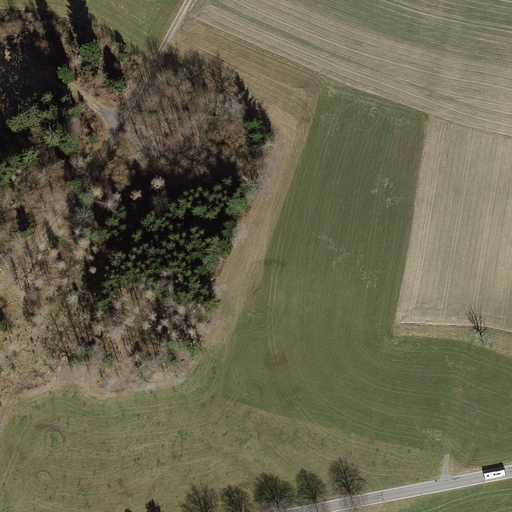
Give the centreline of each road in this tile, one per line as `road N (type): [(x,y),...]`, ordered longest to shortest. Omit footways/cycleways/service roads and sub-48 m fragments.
road 1 (track): [(191,0),(99,167),(0,292)]
road 2 (tertiary): [(511,471),(306,511)]
road 3 (track): [(124,120),(21,59),(5,56),(0,65)]
road 4 (track): [(445,484),(465,341)]
